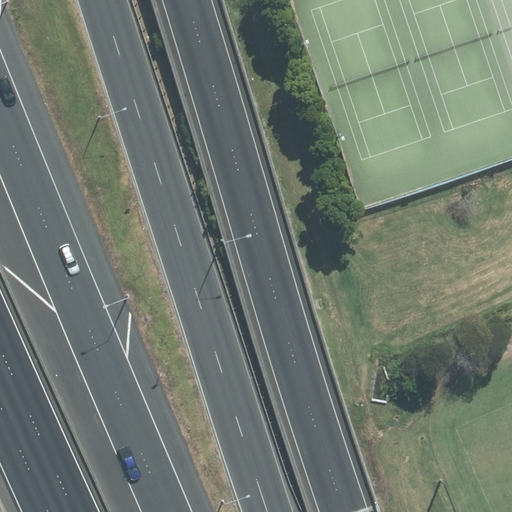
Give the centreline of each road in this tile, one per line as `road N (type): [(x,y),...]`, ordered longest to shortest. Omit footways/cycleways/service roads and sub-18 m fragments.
road 1 (motorway): [(108,0),(265,511)]
road 2 (motorway): [(0,107),(167,511)]
road 3 (motorway): [(76,511),(0,338)]
